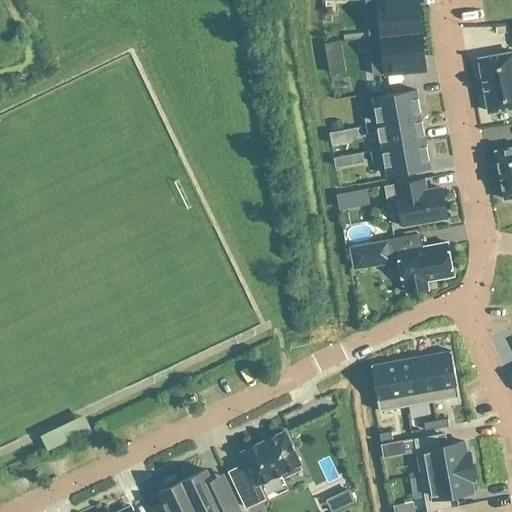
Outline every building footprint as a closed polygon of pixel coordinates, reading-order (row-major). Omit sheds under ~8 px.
[(364,0),(368,37),(421,31),(417,0),(364,0)] [(474,18),(473,29),(491,30),(492,19),(474,18)] [(425,69),(421,31),(368,37),(372,74),(425,69)] [(511,52),(478,58),(488,111),(511,107),(511,52)] [(363,118),(365,125),(420,115),(415,90),(372,98),(375,116),(363,118)] [(420,115),(365,125),(366,133),(378,131),(381,149),(425,141),(420,115)] [(425,141),(381,149),(370,151),(371,159),(383,157),(386,174),(429,167),(425,141)] [(511,147),(495,150),(504,199),(511,197),(511,147)] [(394,198),(399,225),(446,217),(441,188),(418,192),(416,179),(383,185),(386,199),(394,198)] [(403,284),(405,284),(406,292),(427,289),(426,280),(453,275),(447,242),(398,251),(395,237),(349,245),(353,269),(392,262),(392,261),(398,260),(403,284)] [(423,355),(431,401),(458,396),(450,351),(423,355)] [(397,360),(405,406),(431,401),(423,355),(397,360)] [(378,411),(405,406),(397,360),(370,365),(378,411)] [(481,365),(458,375),(463,387),(486,377),(481,365)] [(85,418),(41,438),(46,450),(90,429),(85,418)] [(435,420),(436,428),(448,426),(446,418),(435,420)] [(424,430),(436,428),(435,420),(423,422),(424,430)] [(285,433),(284,431),(282,432),(242,451),(240,452),(241,454),(241,453),(246,463),(228,471),(245,507),(264,498),(257,483),(280,472),(282,476),(299,468),(297,464),(299,463),(285,433)] [(392,439),(390,431),(378,433),(380,441),(392,439)] [(420,475),(471,466),(469,451),(465,452),(463,441),(441,445),(438,433),(413,438),(420,475)] [(397,455),(394,442),(380,445),(382,458),(397,455)] [(474,480),(471,466),(420,475),(426,511),(436,510),(452,507),(450,495),(472,491),(470,480),(474,480)] [(239,511),(221,474),(210,480),(205,469),(181,480),(195,511),(239,511)] [(157,491),(163,502),(151,508),(152,511),(195,511),(181,480),(177,482),(175,478),(163,484),(165,488),(157,491)]
